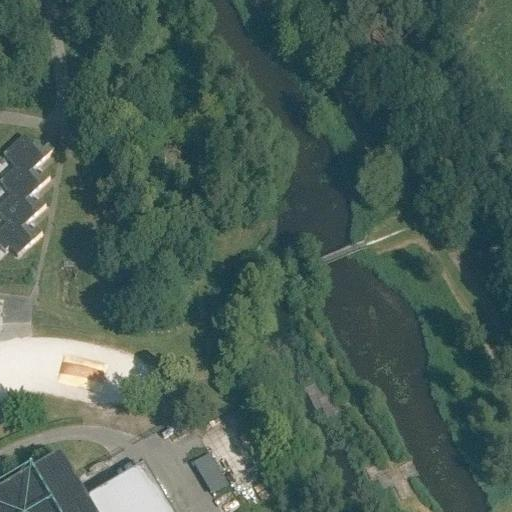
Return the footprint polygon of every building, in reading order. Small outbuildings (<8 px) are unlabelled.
[(3,159),(15,172),(20,167),(29,177),(53,154),(48,148),(39,156),(24,140),(3,159)] [(36,183),(29,177),(20,167),(15,172),(0,186),(0,187),(12,199),(17,195),(25,204),(50,182),(44,176),(36,183)] [(32,211),(25,204),(17,195),(12,199),(0,210),(0,218),(8,227),(13,222),(22,232),(46,209),(40,203),(32,211)] [(28,239),(22,232),(13,222),(8,227),(0,234),(0,250),(5,255),(9,252),(17,260),(42,237),(36,231),(28,239)] [(168,511),(145,472),(117,489),(87,507),(62,465),(0,501),(0,511),(168,511)]
